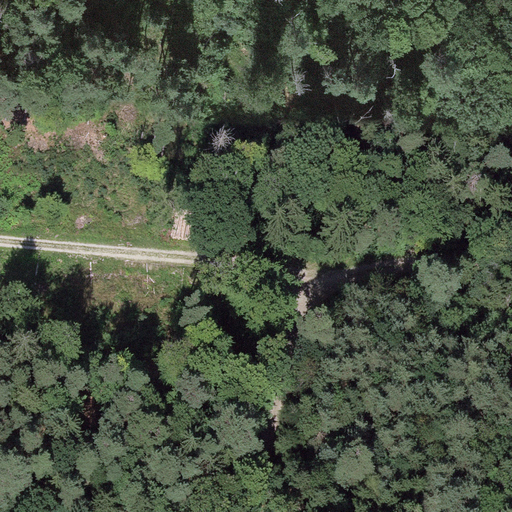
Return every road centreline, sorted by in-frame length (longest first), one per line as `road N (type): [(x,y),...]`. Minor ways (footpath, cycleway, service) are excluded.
road 1 (track): [(250,511),(304,276),(0,231)]
road 2 (track): [(511,254),(396,256),(304,276)]
